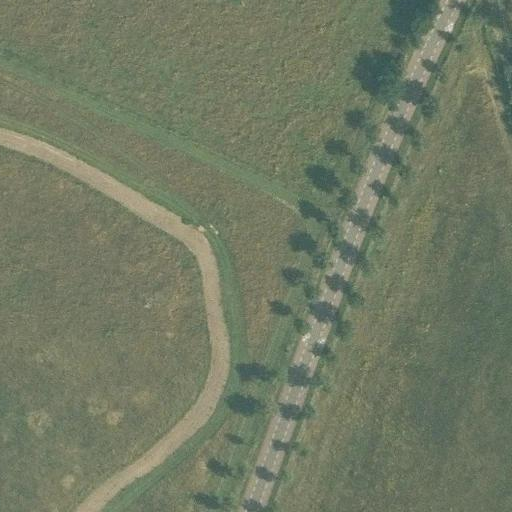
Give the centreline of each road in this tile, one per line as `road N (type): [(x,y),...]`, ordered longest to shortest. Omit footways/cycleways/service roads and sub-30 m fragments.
road 1 (track): [(0,77),(128,151),(187,199),(227,247),(243,296),(245,371),(231,411),(130,511)]
road 2 (secondary): [(250,511),(392,130),(454,0)]
